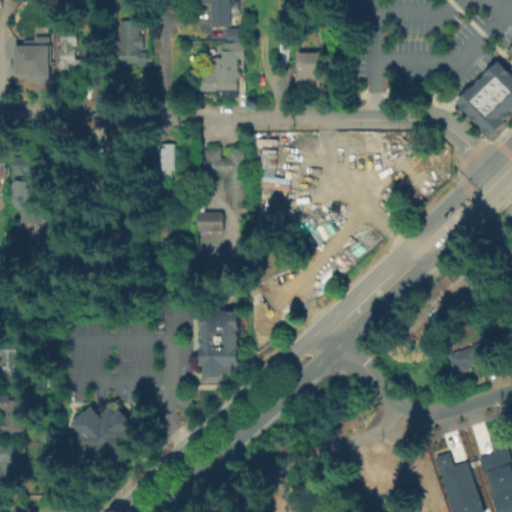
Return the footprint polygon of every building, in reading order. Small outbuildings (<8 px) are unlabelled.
[(232,0),(232,4),(232,27),(215,27),(215,4),(197,4),(197,0),(232,0)] [(147,36),(147,49),(142,49),(142,52),(151,52),(151,67),(140,67),(140,64),(122,64),(123,50),(120,50),(120,39),(123,39),(123,21),(143,21),(142,36),(147,36)] [(243,40),(243,27),(227,27),(227,40),(243,40)] [(43,42),(43,68),(22,68),(22,42),(43,42)] [(62,65),(62,45),(78,45),(78,65),(62,65)] [(239,94),(203,94),(203,76),(217,76),(217,61),(227,61),(228,47),(247,47),(247,61),(239,61),(239,94)] [(330,52),(329,82),(323,82),(323,86),(298,86),(299,78),(301,78),(302,52),(330,52)] [(511,73),(511,121),(494,140),(458,105),(500,61),(511,73)] [(156,172),(156,146),(176,146),(176,173),(156,172)] [(247,160),(247,208),(226,208),(226,180),(208,180),(208,150),(223,150),(223,160),(231,160),(231,150),(247,150),(247,160)] [(288,169),(288,176),(274,176),(274,169),(257,169),(257,150),(288,150),(288,169)] [(304,180),(304,153),(335,153),(335,180),(304,180)] [(33,190),(33,175),(16,175),(15,156),(39,156),(39,170),(49,170),(50,190),(33,190)] [(13,208),(22,208),(22,229),(37,229),(37,223),(45,223),(45,188),(26,188),(26,179),(13,179),(13,208)] [(253,225),(253,212),(270,212),(269,225),(253,225)] [(298,229),(298,212),(331,212),(331,229),(298,229)] [(201,233),(201,214),(225,214),(225,233),(201,233)] [(496,269),(511,257),(511,279),(507,283),(496,269)] [(443,313),(423,292),(456,261),(476,281),(443,313)] [(233,380),(205,380),(205,313),(242,313),(242,365),(234,365),(233,380)] [(462,370),(454,347),(480,337),(488,361),(462,370)] [(0,345),(32,345),(32,362),(20,362),(20,383),(0,383),(0,345)] [(0,394),(12,394),(12,400),(29,400),(29,435),(3,434),(3,417),(6,417),(6,413),(0,413),(0,394)] [(77,460),(86,451),(80,444),(86,438),(78,429),(96,411),(106,422),(114,414),(119,419),(124,414),(139,430),(135,434),(141,440),(132,448),(139,455),(120,473),(115,468),(107,475),(100,468),(92,475),(77,460)] [(488,439),(493,453),(478,458),(497,511),(511,506),(511,464),(502,435),(488,439)] [(28,464),(28,480),(6,480),(6,464),(0,464),(0,447),(28,448),(28,464)] [(433,455),(453,511),(485,511),(466,461),(453,465),(448,450),(433,455)]
